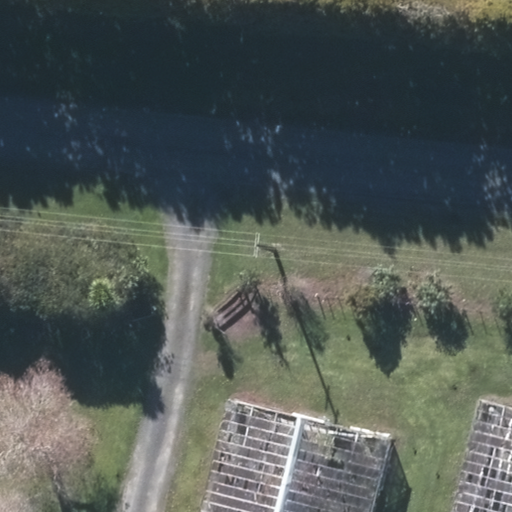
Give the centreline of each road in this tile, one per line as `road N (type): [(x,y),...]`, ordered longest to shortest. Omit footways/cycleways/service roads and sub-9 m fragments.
road 1 (unclassified): [(511,177),(0,124)]
road 2 (track): [(207,143),(125,511)]
